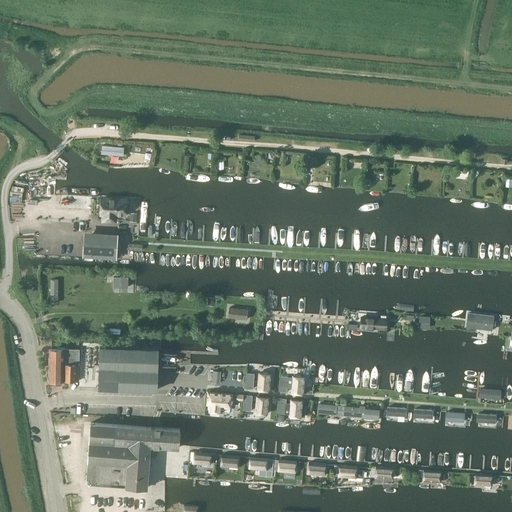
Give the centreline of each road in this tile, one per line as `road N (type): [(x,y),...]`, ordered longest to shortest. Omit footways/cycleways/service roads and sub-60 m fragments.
road 1 (unclassified): [(58,511),(25,331),(0,298)]
road 2 (unclassified): [(0,298),(9,267),(4,187),(15,170),(51,154)]
